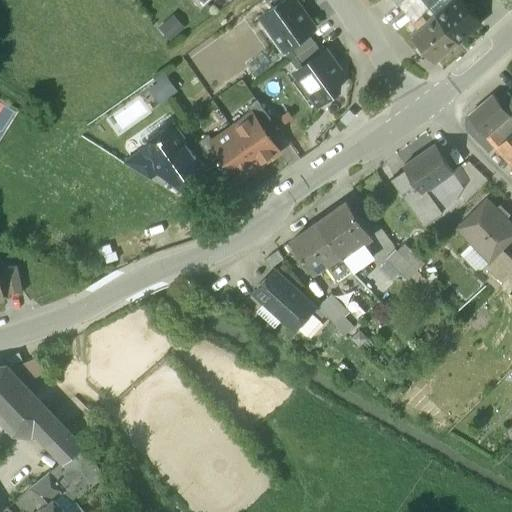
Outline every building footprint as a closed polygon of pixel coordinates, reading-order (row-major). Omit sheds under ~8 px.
[(285,0),(263,16),(286,49),(290,46),(308,33),(315,28),(294,0),(285,0)] [(389,0),(397,8),(406,0),(389,0)] [(461,0),(453,0),(435,16),(458,43),(482,24),(461,0)] [(159,27),(170,39),(183,27),(172,15),(159,27)] [(458,43),(435,16),(427,22),(423,17),(414,24),(418,29),(411,35),(434,63),(458,43)] [(297,56),(316,43),(308,33),(290,46),(297,56)] [(297,56),(304,66),(323,53),(316,43),(297,56)] [(304,66),(297,71),(320,103),(339,90),(340,70),(326,51),(323,53),(304,66)] [(501,99),(511,111),(511,92),(511,91),(501,99)] [(495,93),(472,113),(490,133),(500,123),(511,112),(511,111),(501,99),(495,93)] [(271,120),(257,101),(247,108),(252,114),(261,127),(271,120)] [(511,112),(500,123),(511,135),(511,112)] [(252,114),(232,128),(259,166),(278,152),(261,127),(252,114)] [(511,137),(511,135),(500,123),(490,133),(502,147),(511,137)] [(206,174),(173,128),(144,149),(160,172),(160,171),(163,175),(168,177),(173,177),(177,175),(186,188),(206,174)] [(259,166),(232,128),(213,142),(222,155),(239,180),(259,166)] [(213,142),(208,136),(198,142),(212,162),(222,155),(213,142)] [(511,137),(502,147),(511,157),(511,137)] [(436,145),(405,166),(407,169),(422,192),(407,202),(422,225),(444,209),(429,187),(454,170),(436,145)] [(160,172),(144,149),(123,164),(149,181),(160,172)] [(422,192),(407,169),(392,179),(407,202),(422,192)] [(511,223),(487,199),(458,228),(474,244),(489,259),(492,261),(504,249),(511,240),(511,223)] [(372,237),(348,202),(318,223),(340,255),(342,258),(364,243),(372,237)] [(318,223),(291,241),(304,259),(304,258),(314,271),(326,263),(327,265),(340,255),(318,223)] [(364,243),(342,258),(353,273),(368,263),(371,253),(364,243)] [(398,253),(407,262),(415,253),(407,244),(398,253)] [(463,255),(478,270),(489,259),(474,244),(463,255)] [(511,257),(504,249),(492,261),(489,259),(478,270),(497,289),(511,274),(511,257)] [(398,253),(395,250),(386,259),(407,281),(416,271),(407,262),(398,253)] [(278,251),(266,259),(272,267),(284,259),(278,251)] [(407,262),(416,271),(425,263),(415,253),(407,262)] [(2,269),(7,295),(22,292),(17,266),(2,269)] [(316,309),(274,271),(254,293),(295,331),(316,309)] [(331,295),(318,307),(335,326),(348,314),(331,295)] [(0,423),(14,438),(33,440),(39,439),(62,420),(13,368),(7,370),(5,368),(0,369),(0,423)] [(87,446),(62,420),(39,439),(64,464),(65,465),(84,448),(87,446)] [(84,448),(65,465),(87,493),(107,477),(84,448)] [(65,465),(64,464),(51,473),(67,492),(76,502),(87,493),(65,465)] [(67,492),(51,473),(31,489),(45,508),(56,498),(58,500),(67,492)] [(56,498),(45,508),(39,511),(67,511),(58,500),(56,498)]
